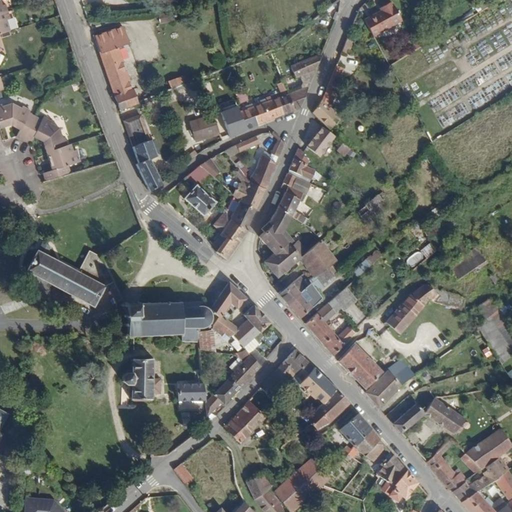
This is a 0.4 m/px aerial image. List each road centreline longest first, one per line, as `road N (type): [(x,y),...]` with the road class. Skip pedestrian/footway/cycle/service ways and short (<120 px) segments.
road 1 (unclassified): [(68,0),(142,198),(232,273)]
road 2 (unclassified): [(232,273),(349,0)]
road 3 (unclassified): [(441,492),(297,336)]
road 4 (unclassified): [(164,469),(215,428),(297,336)]
